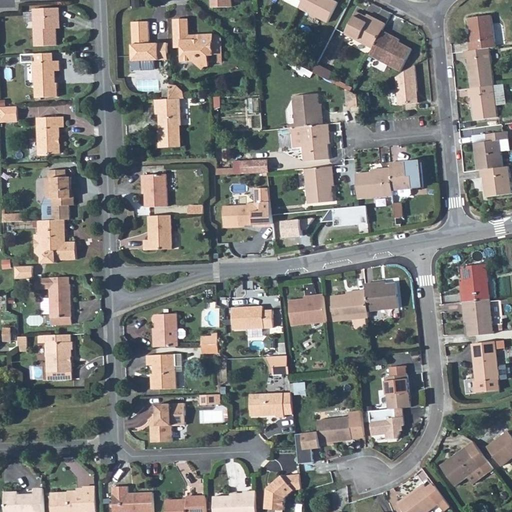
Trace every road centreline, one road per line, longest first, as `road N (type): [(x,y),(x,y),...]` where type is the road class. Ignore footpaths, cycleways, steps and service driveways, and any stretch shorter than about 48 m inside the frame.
road 1 (residential): [(99,0),(114,277)]
road 2 (residential): [(420,243),(434,427),(417,458),(392,476),(368,478)]
road 3 (residential): [(420,243),(223,269)]
road 4 (residential): [(118,440),(127,454),(250,451)]
road 5 (residential): [(114,304),(118,440)]
